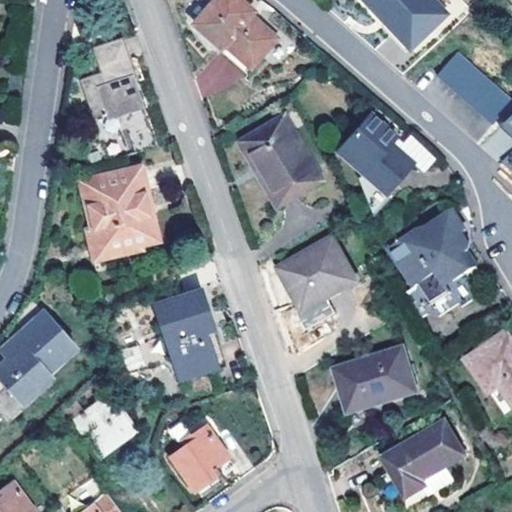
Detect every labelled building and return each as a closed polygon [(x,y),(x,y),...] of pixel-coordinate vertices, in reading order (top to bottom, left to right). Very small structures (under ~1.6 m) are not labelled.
[(238,0),(213,0),(192,24),(219,48),(222,44),(249,67),(275,39),(248,16),(251,12),(238,0)] [(432,0),(364,0),(407,45),(444,12),(432,0)] [(99,72),(79,79),(92,118),(142,99),(120,36),(90,47),(99,72)] [(437,73),(492,124),(511,104),(511,100),(458,53),(437,73)] [(508,133),(511,136),(511,110),(499,123),(508,133)] [(364,112),(334,144),(358,167),(356,170),(379,190),(407,161),(385,141),(390,135),(364,112)] [(279,117),(238,142),(276,207),(318,182),(279,117)] [(82,179),(93,228),(111,224),(117,228),(122,246),(142,242),(144,241),(136,208),(150,204),(140,166),(82,179)] [(158,238),(150,204),(136,208),(144,241),(158,238)] [(414,288),(418,286),(422,283),(435,302),(448,294),(443,286),(459,275),(460,276),(473,268),(464,253),(465,246),(458,234),(463,230),(450,211),(416,232),(389,249),(414,288)] [(144,248),(142,242),(122,246),(117,228),(111,224),(93,228),(87,230),(92,247),(106,257),(144,248)] [(332,238),(278,268),(302,310),(295,315),(303,329),(333,312),(325,297),(355,281),(332,238)] [(422,283),(418,286),(430,305),(435,302),(422,283)] [(204,290),(158,306),(182,376),(228,361),(204,290)] [(21,345),(6,359),(0,364),(0,377),(22,401),(50,376),(46,372),(73,347),(42,312),(15,337),(21,345)] [(500,387),(508,398),(511,403),(511,342),(506,334),(466,363),(490,395),(492,393),(500,387)] [(0,350),(0,352),(6,359),(21,345),(15,337),(0,350)] [(402,349),(335,369),(348,413),(416,392),(402,349)] [(500,387),(492,393),(500,405),(508,398),(500,387)] [(110,396),(73,422),(97,457),(135,430),(110,396)] [(443,420),(381,456),(405,498),(426,485),(423,479),(464,455),(443,420)] [(192,442),(171,458),(194,490),(220,472),(216,467),(229,458),(205,425),(189,437),(192,442)] [(0,511),(38,511),(39,511),(15,477),(0,487),(0,511)] [(117,511),(104,493),(78,511),(117,511)]
